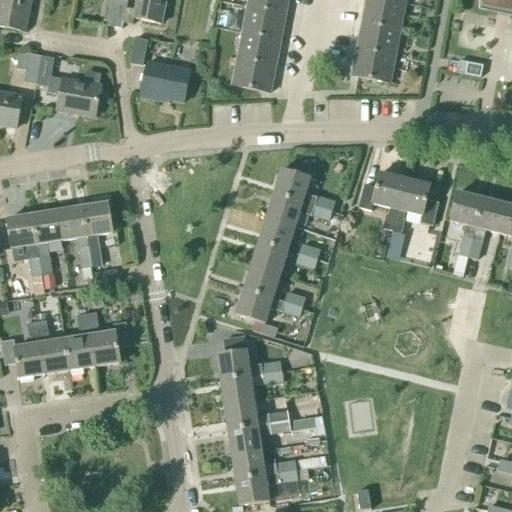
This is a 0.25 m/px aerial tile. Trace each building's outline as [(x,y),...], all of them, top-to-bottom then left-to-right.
[(0,0),(0,29),(24,34),(30,0),(0,0)] [(108,24),(112,0),(111,0),(107,0),(103,23),(108,24)] [(123,24),(125,10),(127,3),(112,0),(107,27),(122,30),(123,24)] [(132,26),(133,21),(160,26),(164,9),(162,9),(163,0),(137,0),(135,12),(125,10),(123,24),(132,26)] [(288,0),(248,0),(247,9),(285,17),(288,0)] [(365,0),(361,25),(400,33),(405,7),(371,0),(365,0)] [(511,0),(478,0),(478,7),(511,13),(511,0)] [(285,17),(247,9),(241,35),(280,43),(285,17)] [(356,51),(395,59),(400,33),(361,25),(356,51)] [(280,43),(241,35),(236,61),(275,69),(280,43)] [(142,69),(148,42),(135,40),(129,66),(142,69)] [(395,59),(356,51),(351,78),(389,86),(395,59)] [(36,87),(41,59),(29,56),(18,57),(16,71),(25,73),(23,84),(36,87)] [(54,61),(41,59),(36,87),(48,89),(49,89),(51,80),(54,61)] [(231,88),(270,96),(275,69),(236,61),(231,88)] [(183,105),(189,73),(147,65),(140,100),(161,104),(161,101),(183,105)] [(458,65),(456,76),(480,81),(482,69),(458,65)] [(47,95),(59,97),(56,113),(94,120),(100,89),(51,80),(49,89),(48,89),(47,95)] [(0,128),(16,131),(21,100),(0,95),(0,128)] [(273,197),(313,209),(315,201),(305,198),(310,182),(281,172),(273,197)] [(390,212),(388,219),(395,220),(404,182),(379,176),(376,190),(364,187),(358,210),(371,213),(372,207),(390,212)] [(404,182),(395,220),(402,222),(403,215),(421,219),(420,225),(432,228),(438,206),(426,203),(430,188),(404,182)] [(472,241),(475,231),(482,201),(457,195),(450,224),(466,228),(463,239),(472,241)] [(313,209),(273,197),(266,221),(295,230),(300,214),(310,218),(310,217),(313,209)] [(315,201),(313,209),(331,215),(334,205),(316,200),(315,201)] [(506,207),(482,201),(475,231),(472,241),(482,243),(484,233),(499,237),(506,207)] [(97,249),(95,238),(111,235),(107,206),(81,210),(86,239),(88,251),(97,249)] [(511,208),(506,207),(499,237),(511,239),(511,208)] [(310,217),(310,218),(310,219),(328,225),(331,216),(331,215),(313,209),(310,217)] [(56,214),(61,243),(77,240),(79,252),(88,251),(86,239),(81,210),(56,214)] [(61,243),(56,214),(32,218),(38,259),(49,257),(47,245),(61,243)] [(32,218),(6,222),(13,263),(28,261),(28,260),(38,259),(32,218)] [(395,220),(388,219),(385,218),(382,230),(392,233),(395,220)] [(395,220),(392,233),(401,235),(404,223),(402,222),(395,220)] [(258,245),(287,254),(295,230),(266,221),(258,245)] [(467,260),(472,241),(463,239),(461,238),(457,257),(467,260)] [(472,241),(467,260),(478,262),(483,244),(482,243),(472,241)] [(258,245),(251,269),(280,278),(287,254),(258,245)] [(377,246),(374,258),(382,259),(384,248),(377,246)] [(298,257),(317,262),(320,252),(301,247),(298,257)] [(88,251),(91,270),(101,268),(98,249),(97,249),(88,251)] [(88,251),(79,252),(78,252),(81,272),(91,270),(88,251)] [(38,259),(41,278),(52,276),(49,257),(38,259)] [(314,272),(317,262),(298,257),(295,266),(314,272)] [(28,260),(28,261),(31,279),(41,278),(38,259),(28,260)] [(251,269),(243,293),(272,302),(275,293),(280,278),(251,269)] [(83,282),(93,281),(92,276),(91,270),(81,272),(83,282)] [(92,276),(93,281),(94,288),(118,284),(116,272),(92,276)] [(41,278),(31,279),(35,299),(44,297),(44,296),(41,278)] [(56,292),(54,279),(42,281),(44,294),(56,292)] [(270,311),(281,314),(283,306),(272,302),(243,293),(236,318),(265,327),(270,311)] [(302,311),(305,302),(286,296),(283,306),(302,311)] [(101,298),(93,299),(94,310),(103,309),(101,298)] [(93,299),(86,300),(88,312),(94,311),(94,310),(93,299)] [(302,311),(283,306),(281,314),(280,316),(299,321),(302,311)] [(86,318),(94,370),(120,366),(117,350),(129,348),(125,326),(113,327),(114,334),(96,337),(95,330),(97,330),(95,316),(86,318)] [(46,324),(44,317),(35,318),(36,325),(46,324)] [(69,374),(94,370),(86,318),(76,319),(79,333),(81,332),(82,339),(64,342),(69,374)] [(69,374),(64,342),(45,345),(44,338),(46,338),(44,324),(36,326),(44,378),(69,374)] [(44,378),(36,326),(26,327),(28,340),(30,340),(31,347),(14,350),(13,343),(1,345),(4,368),(16,366),(19,382),(44,378)] [(244,340),(222,343),(224,356),(246,353),(244,340)] [(216,357),(220,383),(250,379),(262,377),(260,367),(248,368),(246,353),(224,356),(216,357)] [(262,377),(281,374),(288,373),(286,363),(279,364),(260,367),(262,377)] [(282,384),(281,374),(262,377),(263,387),(282,384)] [(253,404),(250,379),(220,383),(223,408),(253,404)] [(268,418),(256,420),(253,404),(223,408),(227,433),(269,427),(268,418)] [(269,427),(288,424),(287,413),(267,416),(268,418),(269,427)] [(297,423),(288,424),(290,434),(314,430),(313,420),(297,423)] [(269,427),(270,436),(270,437),(290,434),(288,424),(269,427)] [(261,453),(258,437),(270,436),(269,427),(227,433),(231,458),(261,453)] [(261,453),(231,458),(235,483),(276,477),(275,467),(263,469),(261,453)] [(497,473),(511,476),(511,472),(511,465),(500,462),(497,473)] [(294,463),(275,466),(275,467),(276,477),(296,474),(294,463)] [(306,472),(296,474),(297,484),(308,483),(306,472)] [(297,484),(296,474),(276,477),(278,486),(278,487),(297,484)] [(278,486),(276,477),(235,483),(239,508),(269,504),(266,488),(278,486)] [(359,511),(363,511),(371,511),(367,492),(356,494),(359,511)]
